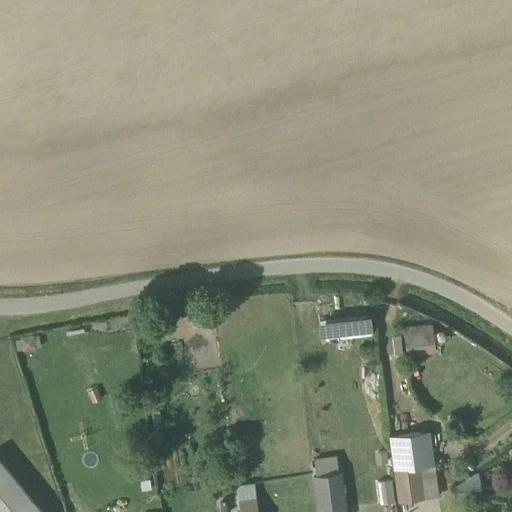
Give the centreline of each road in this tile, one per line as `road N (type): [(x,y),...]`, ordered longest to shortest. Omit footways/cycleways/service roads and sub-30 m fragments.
road 1 (unclassified): [(0,308),(321,263),(430,283),(511,330)]
road 2 (track): [(44,466),(0,311)]
